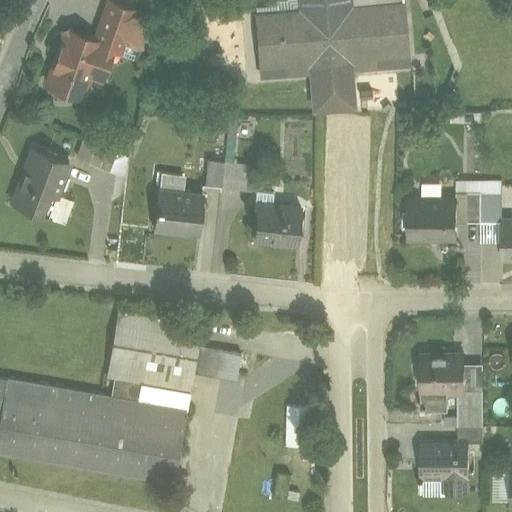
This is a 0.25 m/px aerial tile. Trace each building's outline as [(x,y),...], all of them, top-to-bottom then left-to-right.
[(99,0),(87,35),(58,24),(35,88),(95,109),(114,56),(128,61),(140,30),(138,9),(112,0),(99,0)] [(259,7),(263,67),(310,64),(313,105),(356,102),(353,63),(409,58),(404,0),(298,0),(299,4),(259,7)] [(117,151),(77,138),(70,159),(110,172),(117,151)] [(511,140),(497,141),(497,157),(511,156),(511,140)] [(69,161),(23,145),(2,206),(48,222),(69,161)] [(204,160),(201,185),(219,187),(221,162),(204,160)] [(246,165),(221,162),(219,187),(243,189),(246,165)] [(147,230),(194,235),(199,191),(180,189),(182,173),(157,170),(156,185),(153,185),(147,230)] [(402,192),(402,241),(454,241),(454,218),(477,218),(477,178),(454,178),(454,192),(402,192)] [(500,178),(477,178),(477,218),(500,218),(500,178)] [(252,197),(247,241),(293,247),(298,202),(252,197)] [(198,321),(147,313),(121,309),(113,307),(101,379),(109,380),(107,394),(1,377),(0,379),(0,451),(170,480),(183,407),(133,399),(135,384),(185,393),(189,372),(229,379),(233,352),(194,345),(198,321)] [(456,391),(462,391),(462,362),(462,350),(416,350),(416,391),(456,391)] [(476,362),(462,362),(462,391),(476,391),(476,362)] [(456,391),(456,439),(467,439),(478,439),(478,391),(476,391),(462,391),(456,391)] [(456,439),(417,439),(417,480),(438,480),(438,493),(467,493),(467,439),(456,439)] [(286,495),(291,471),(277,468),(273,492),(286,495)]
